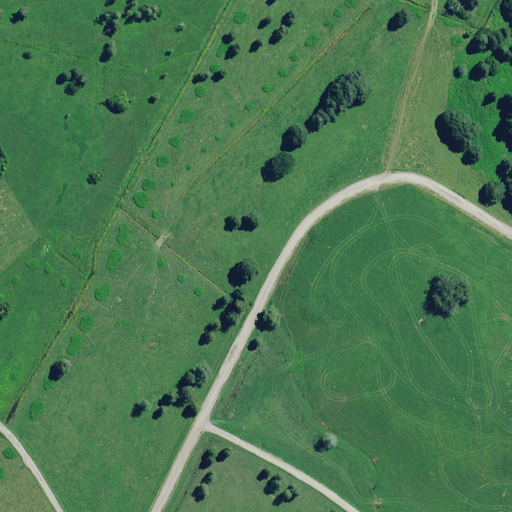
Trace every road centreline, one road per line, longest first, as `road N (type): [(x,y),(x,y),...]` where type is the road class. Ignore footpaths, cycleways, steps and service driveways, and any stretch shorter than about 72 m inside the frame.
road 1 (track): [(511,233),(416,178),(364,184),(329,202),(298,232),(154,511)]
road 2 (track): [(200,422),(354,511)]
